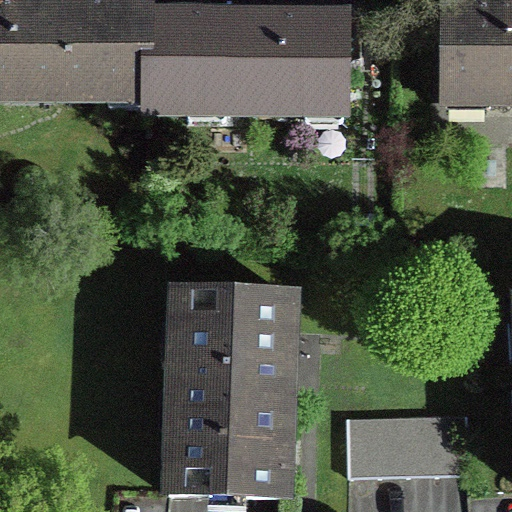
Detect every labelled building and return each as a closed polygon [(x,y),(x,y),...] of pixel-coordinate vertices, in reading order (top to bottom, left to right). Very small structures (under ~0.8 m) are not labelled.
[(353,129),(353,18),(252,18),(246,18),(153,18),(153,4),(52,4),(46,4),(0,3),(0,113),(140,113),(140,129),(353,129)] [(511,14),(442,14),(441,107),(511,107),(511,14)] [(161,509),(247,511),(295,511),(303,301),(169,296),(161,509)] [(405,483),(465,481),(464,422),(404,424),(405,483)] [(346,484),(405,483),(404,424),(345,425),(346,484)]
